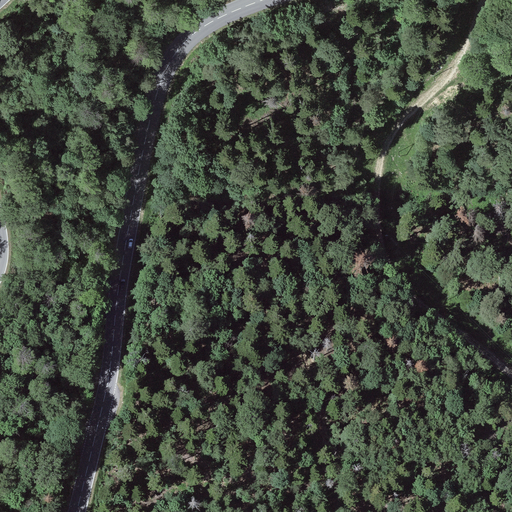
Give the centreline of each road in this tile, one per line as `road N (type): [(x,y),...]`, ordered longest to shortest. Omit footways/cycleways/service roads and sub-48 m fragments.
road 1 (secondary): [(262,0),(193,34),(159,85),(118,286),(106,392),(76,511)]
road 2 (track): [(511,375),(399,285),(377,233),(385,149),(405,117),(456,68),(485,0)]
